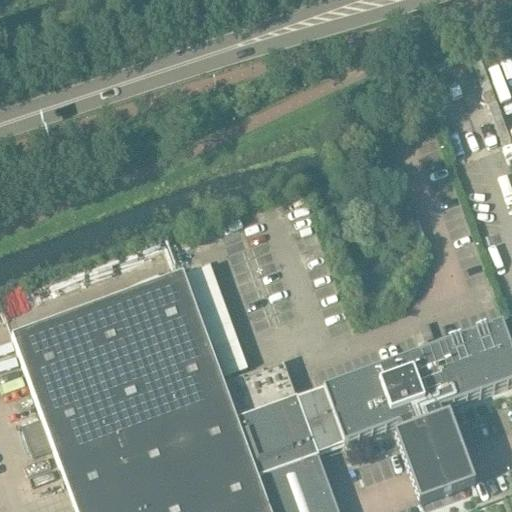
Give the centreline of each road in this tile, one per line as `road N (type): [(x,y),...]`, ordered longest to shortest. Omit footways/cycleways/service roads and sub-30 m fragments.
road 1 (secondary): [(0,123),(260,38)]
road 2 (secondary): [(260,38),(423,0)]
